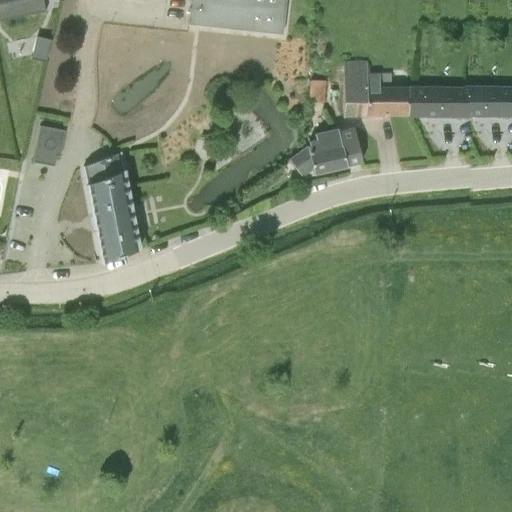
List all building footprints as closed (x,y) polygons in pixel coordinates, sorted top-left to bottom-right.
[(57,0),(8,0),(18,44),(65,34),(57,0)] [(213,0),(209,48),(305,58),(311,0),(213,0)] [(54,61),(49,83),(65,86),(70,64),(54,61)] [(391,86),(369,85),(367,140),(433,141),(434,111),(416,110),(415,98),(391,97),(391,86)] [(334,105),(333,128),(348,128),(349,106),(334,105)] [(506,112),(434,111),(433,141),(505,142),(506,112)] [(84,156),(58,151),(51,190),(69,193),(77,195),(84,156)] [(332,166),(312,187),(324,202),(335,194),(338,201),(371,194),(370,191),(386,187),(377,153),(362,157),(361,153),(337,159),(339,165),(332,166)] [(139,179),(105,193),(122,290),(159,277),(139,179)]
